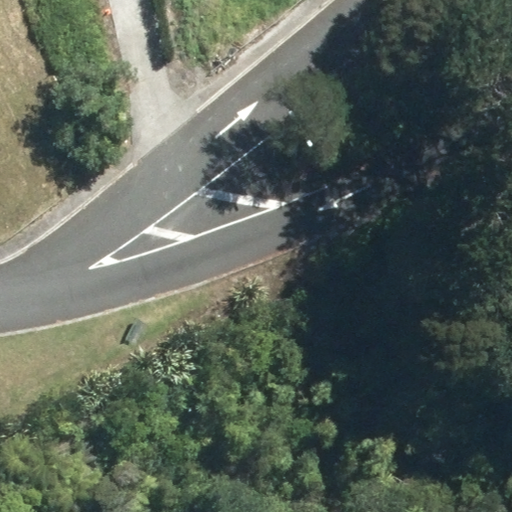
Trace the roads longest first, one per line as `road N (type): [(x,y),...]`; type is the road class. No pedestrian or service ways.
road 1 (residential): [(511,120),(403,159),(206,205)]
road 2 (residential): [(206,205),(387,0)]
road 3 (residential): [(206,205),(143,245),(0,303)]
